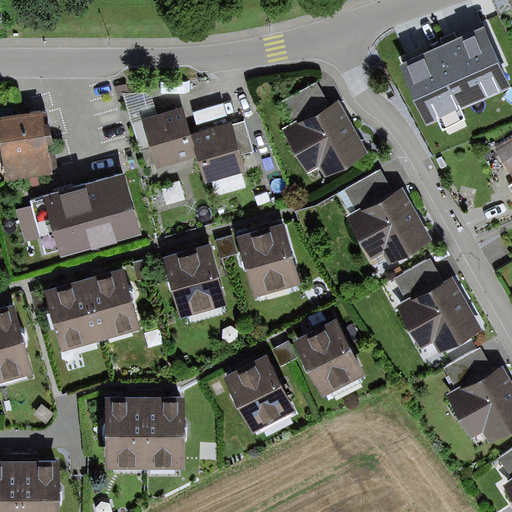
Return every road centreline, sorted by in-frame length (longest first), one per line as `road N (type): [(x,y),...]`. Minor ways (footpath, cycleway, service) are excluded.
road 1 (residential): [(336,28),(361,93),(405,139),(453,234),(511,324)]
road 2 (unclassified): [(0,62),(222,55),(336,28)]
